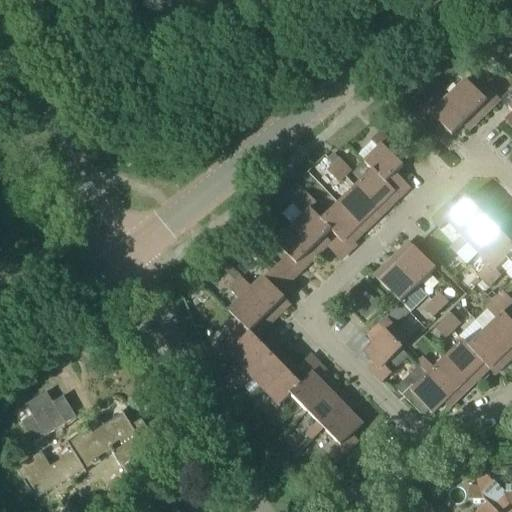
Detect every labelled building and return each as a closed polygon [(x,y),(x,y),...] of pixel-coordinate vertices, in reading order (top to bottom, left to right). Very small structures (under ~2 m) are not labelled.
[(447,98),(468,120),(474,126),(485,114),(480,109),(486,103),(491,109),(499,101),(485,87),(477,94),(464,81),(447,98)] [(447,98),(438,106),(432,99),(417,113),(424,120),(435,133),(441,127),(451,137),(468,120),(447,98)] [(371,141),(379,150),(364,164),(372,172),(373,172),(385,184),(402,167),(393,157),(398,152),(379,133),(371,141)] [(333,153),(327,159),(345,177),(351,171),(333,153)] [(345,177),(327,159),(324,156),(318,162),(339,183),(345,177)] [(355,189),(376,210),(382,204),(387,210),(399,198),(385,184),(373,172),(372,172),(355,189)] [(376,210),(355,189),(338,205),(364,232),(376,221),(370,216),(376,210)] [(305,191),(297,198),(309,210),(317,203),(305,191)] [(330,232),(320,221),(309,210),(297,198),(290,205),(302,217),(292,227),(319,254),(330,243),(324,237),(330,232)] [(439,230),(447,223),(460,237),(482,216),(465,198),(455,208),(449,202),(430,221),(439,230)] [(364,232),(338,205),(320,221),(330,232),(341,244),(347,237),(353,243),(364,232)] [(460,237),(461,238),(449,249),(455,255),(466,243),(477,254),(505,227),(494,216),(488,222),(482,216),(460,237)] [(263,235),(253,226),(246,233),(255,243),(263,235)] [(319,254),(292,227),(274,244),(296,266),(302,260),(307,265),(319,254)] [(477,254),(488,266),(476,277),(481,283),(495,271),(495,270),(506,260),(511,253),(511,246),(510,244),(511,242),(511,234),(505,227),(477,254)] [(402,260),(396,266),(418,288),(435,271),(408,243),(396,254),(402,260)] [(373,277),(399,304),(400,305),(418,288),(396,266),(390,271),(385,266),(373,277)] [(495,271),(481,283),(488,290),(501,277),(495,271)] [(234,284),(266,317),(272,311),(278,317),(289,305),(263,278),(251,289),(240,278),(234,284)] [(260,323),(266,317),(234,284),(228,290),(239,301),(227,312),(248,334),(255,339),(266,328),(260,323)] [(494,305),(505,294),(502,291),(484,308),(496,320),(484,331),(511,359),(511,357),(511,324),(511,323),(494,305)] [(439,294),(431,302),(441,312),(449,304),(439,294)] [(511,321),(511,300),(505,294),(494,305),(511,323),(511,321)] [(441,312),(431,302),(424,308),(433,318),(441,312)] [(451,315),(443,323),(452,332),(460,324),(451,315)] [(373,376),(381,384),(391,375),(383,367),(401,350),(388,335),(396,328),(387,318),(367,337),(373,343),(362,352),(379,370),(373,376)] [(452,332),(443,323),(436,330),(445,339),(452,332)] [(483,364),(489,370),(494,364),(500,370),(511,359),(484,331),(467,347),(483,364)] [(266,351),(255,339),(248,334),(238,344),(233,338),(215,356),(224,365),(230,359),(244,373),(266,351)] [(478,369),(483,364),(467,347),(462,342),(445,359),(472,386),(483,375),(478,369)] [(250,379),(261,390),(289,363),(278,351),(272,357),(266,351),(244,373),(243,374),(233,384),(239,390),(250,379)] [(460,398),(472,386),(445,359),(435,368),(423,356),(415,363),(428,376),(427,376),(449,397),(454,392),(460,398)] [(289,395),(289,396),(300,386),(299,385),(294,380),(300,374),(289,363),(261,390),(272,401),(260,412),(266,418),(278,406),(289,395)] [(427,376),(418,367),(395,389),(404,399),(415,410),(420,414),(425,415),(428,412),(431,415),(443,403),(449,397),(427,376)] [(311,374),(299,385),(300,386),(289,396),(306,413),(334,386),(323,375),(317,380),(311,374)] [(323,430),(345,409),(339,403),(345,397),(334,386),(306,413),(317,424),(305,435),(311,441),(323,430)] [(33,416),(21,423),(35,444),(77,417),(64,396),(53,403),(47,393),(26,406),(33,416)] [(285,412),(278,406),(266,418),(272,424),(285,412)] [(362,426),(345,409),(323,430),(337,444),(329,452),(338,461),(357,442),(352,436),(362,426)] [(35,502),(112,454),(121,468),(157,445),(146,428),(135,434),(121,412),(120,412),(122,415),(103,427),(96,420),(97,419),(96,418),(87,428),(89,431),(68,444),(66,442),(65,442),(72,454),(50,467),(41,453),(15,469),(35,502)] [(511,511),(511,495),(507,496),(493,481),(492,482),(481,472),(474,479),(478,487),(483,501),(485,503),(491,508),(494,511),(511,511)] [(469,501),(483,501),(478,487),(472,487),(469,487),(469,501)] [(494,511),(491,508),(485,503),(475,511),(494,511)]
